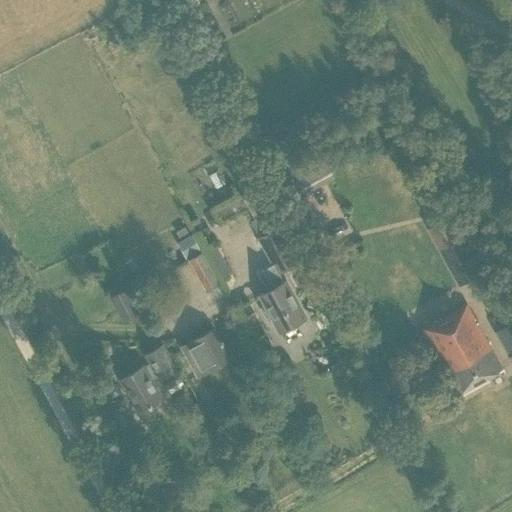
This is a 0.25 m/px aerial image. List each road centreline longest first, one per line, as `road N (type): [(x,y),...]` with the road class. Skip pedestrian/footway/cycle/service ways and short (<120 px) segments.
road 1 (track): [(176,0),(417,412)]
road 2 (track): [(0,301),(118,511)]
